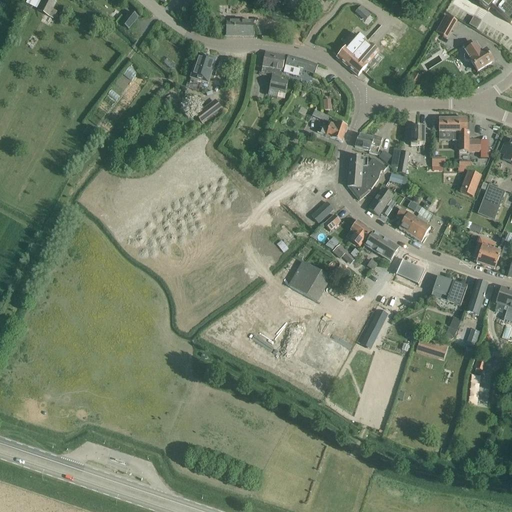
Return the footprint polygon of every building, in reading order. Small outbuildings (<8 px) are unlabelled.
[(52,0),(43,0),(38,11),(53,19),(57,12),(53,9),(56,2),(52,0)] [(511,0),(474,0),(488,11),(491,8),(511,24),(511,22),(511,0)] [(216,16),(206,11),(202,19),(212,24),(216,16)] [(138,17),(135,15),(131,12),(121,24),(128,29),(138,17)] [(446,15),(435,33),(447,39),(457,22),(446,15)] [(227,22),(226,37),(253,38),(253,23),(227,22)] [(403,45),(388,34),(387,35),(385,34),(378,43),(380,44),(379,45),(390,53),(390,52),(395,56),(403,45)] [(344,51),(337,58),(347,67),(358,77),(361,73),(366,68),(372,61),(378,55),(367,46),(368,45),(366,43),(358,36),(344,51)] [(464,45),(468,52),(464,55),(463,58),(465,61),(469,62),(471,61),(478,72),(493,62),(486,51),(482,53),(477,45),(473,47),(470,42),(464,45)] [(273,75),(269,90),(268,96),(277,97),(278,92),(286,94),(288,81),(281,80),(285,56),(265,52),(262,73),(273,75)] [(208,84),(216,60),(199,54),(188,89),(198,92),(201,82),(208,84)] [(285,65),(305,71),(315,75),(318,66),(308,62),(288,56),(285,65)] [(167,58),(163,62),(171,69),(176,65),(167,58)] [(293,71),(285,69),(283,76),(292,78),(293,71)] [(413,73),(408,81),(415,85),(420,77),(413,73)] [(331,110),(330,100),(323,100),(324,111),(331,110)] [(194,114),(198,121),(216,108),(212,101),(194,114)] [(323,129),(320,127),(317,133),(342,143),(347,127),(338,123),(336,126),(329,123),(331,118),(328,117),(323,115),(314,111),(312,116),(322,121),(329,124),(327,127),(324,126),(323,129)] [(452,142),(459,142),(459,120),(439,120),(439,133),(452,133),(452,142)] [(459,120),(459,142),(459,153),(481,153),(481,141),(469,141),(469,132),(467,132),(467,120),(459,120)] [(425,128),(411,128),(410,146),(425,146),(425,128)] [(373,140),(359,135),(355,147),(364,150),(370,152),(370,154),(377,156),(382,140),(374,137),(373,140)] [(511,164),(511,140),(509,146),(505,144),(500,154),(504,156),(502,160),(511,164)] [(394,149),(391,167),(398,168),(401,150),(394,149)] [(383,152),(379,157),(387,163),(391,158),(383,152)] [(409,154),(402,153),(398,173),(405,175),(409,154)] [(348,188),(359,202),(369,194),(368,192),(370,190),(371,191),(378,181),(380,173),(383,173),(386,170),(372,160),(367,167),(368,159),(350,158),(348,188)] [(445,158),(432,158),(432,167),(445,167),(445,158)] [(461,193),(473,198),(481,177),(469,172),(461,193)] [(403,179),(392,175),(390,181),(401,185),(403,179)] [(490,186),(483,184),(481,190),(487,192),(479,214),(494,220),(505,192),(490,186)] [(383,190),(374,202),(369,210),(379,217),(385,209),(393,198),(383,190)] [(327,203),(319,210),(312,216),(319,224),(333,210),(327,203)] [(399,229),(407,234),(416,220),(416,219),(401,210),(396,218),(403,223),(399,229)] [(420,213),(416,219),(416,220),(407,234),(421,243),(430,228),(426,226),(432,216),(423,210),(421,213),(420,213)] [(330,232),(340,222),(335,216),(324,225),(330,232)] [(358,221),(352,229),(351,231),(355,234),(350,241),(360,248),(372,231),(358,221)] [(373,233),(368,241),(365,246),(390,262),(399,248),(373,233)] [(325,246),(332,250),(339,243),(334,237),(325,246)] [(494,271),(499,256),(500,254),(493,251),(496,245),(479,239),(477,246),(476,245),(472,258),(478,260),(476,264),(494,271)] [(504,244),(502,253),(509,255),(511,246),(504,244)] [(356,260),(340,245),(332,252),(340,260),(342,258),(350,266),(356,260)] [(403,260),(399,269),(396,274),(419,284),(422,279),(426,270),(425,270),(424,272),(403,262),(404,260),(403,260)] [(308,319),(331,279),(303,263),(279,303),(308,319)] [(438,278),(434,287),(431,297),(461,307),(467,288),(438,278)] [(477,282),(467,313),(465,320),(475,323),(477,317),(478,317),(488,285),(477,282)] [(511,291),(502,288),(496,304),(511,309),(507,320),(511,321),(511,291)] [(454,338),(461,322),(453,318),(445,338),(451,340),(454,338)] [(222,343),(228,336),(214,326),(209,333),(222,343)] [(308,328),(292,357),(331,377),(347,349),(327,338),(330,333),(325,330),(320,327),(317,333),(308,328)] [(502,339),(508,341),(511,329),(506,327),(502,339)] [(369,329),(361,345),(368,349),(376,333),(369,329)] [(466,346),(470,347),(475,349),(481,333),(471,330),(466,346)] [(421,338),(416,353),(443,361),(448,346),(421,338)] [(474,369),(482,371),(483,372),(486,360),(478,357),(474,369)] [(402,392),(399,400),(405,402),(408,394),(402,392)]
